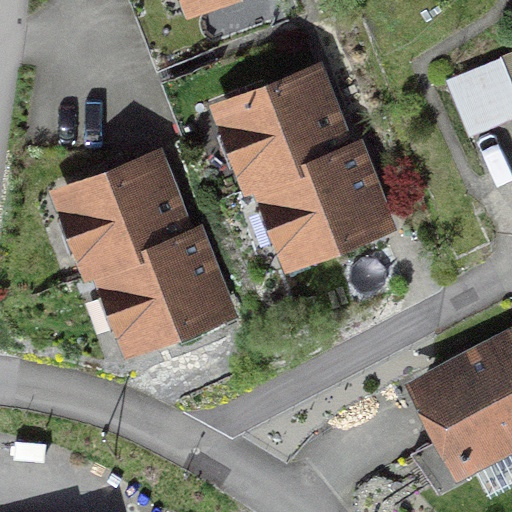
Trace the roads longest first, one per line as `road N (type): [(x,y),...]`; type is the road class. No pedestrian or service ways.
road 1 (residential): [(188,442),(511,274)]
road 2 (residential): [(0,378),(106,404),(188,442)]
road 3 (residential): [(188,442),(306,511)]
